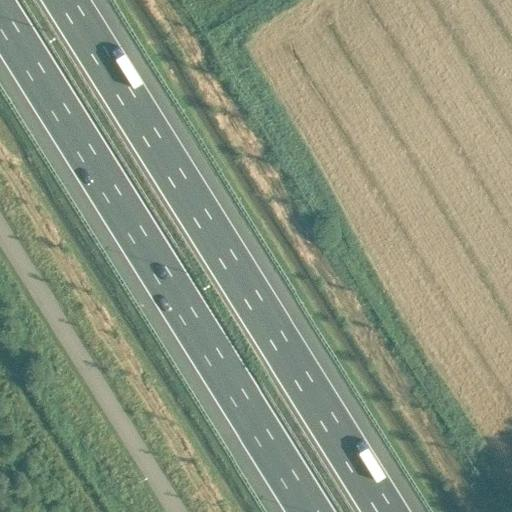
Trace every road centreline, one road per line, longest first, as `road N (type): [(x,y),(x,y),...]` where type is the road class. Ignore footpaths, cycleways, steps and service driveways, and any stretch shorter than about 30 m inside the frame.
road 1 (motorway): [(385,511),(66,0)]
road 2 (motorway): [(0,9),(310,511)]
road 3 (unclassified): [(177,511),(0,228)]
